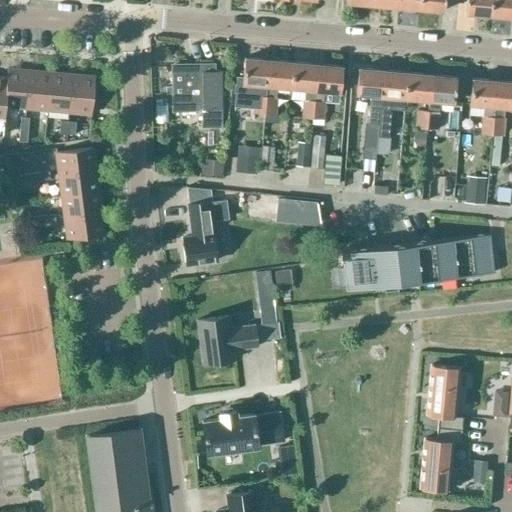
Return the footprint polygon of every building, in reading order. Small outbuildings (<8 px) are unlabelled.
[(395,0),(395,7),(420,9),(420,0),(395,0)] [(420,0),(420,9),(444,11),(445,0),(420,0)] [(466,0),(466,14),(490,16),(491,0),(466,0)] [(511,0),(491,0),(490,16),(511,17),(511,0)] [(252,113),(264,114),(268,60),(244,58),(242,78),(237,78),(235,106),(252,107),(252,113)] [(293,62),(268,60),(264,114),(275,115),(277,97),(275,97),(276,86),(291,88),(293,62)] [(317,64),(293,62),(291,88),(305,89),(304,100),(301,99),(300,118),(312,119),(317,64)] [(221,108),(219,108),(218,71),(212,71),(212,63),(192,63),(192,71),(171,71),(172,111),(200,111),(200,128),(221,127),(221,108)] [(317,64),(312,119),(323,120),(326,91),(339,92),(342,67),(317,64)] [(380,96),(382,71),(357,68),(355,94),(370,95),(368,126),(377,127),(380,96)] [(4,106),(27,108),(30,72),(7,70),(6,78),(4,106)] [(406,73),(382,71),(380,96),(377,127),(376,137),(387,138),(388,125),(390,110),(403,111),(404,98),(406,73)] [(30,72),(27,108),(48,110),(51,74),(30,72)] [(406,73),(404,98),(429,101),(431,75),(406,73)] [(51,74),(48,110),(68,112),(72,75),(51,74)] [(72,75),(68,112),(90,114),(94,77),(72,75)] [(431,75),(429,101),(428,111),(426,129),(436,130),(439,102),(453,103),(456,77),(431,75)] [(483,106),(483,116),(493,117),(494,107),(496,81),(472,79),(469,105),(483,106)] [(494,107),(493,117),(502,118),(504,108),(511,108),(511,82),(496,81),(494,107)] [(426,129),(428,111),(417,110),(415,128),(426,129)] [(275,115),(264,114),(263,121),(279,123),(280,116),(275,115)] [(491,135),(493,117),(483,116),(481,116),(479,133),(491,135)] [(20,117),(19,129),(27,130),(28,117),(20,117)] [(502,136),(504,118),(502,118),(493,117),(491,135),(501,136),(502,136)] [(66,134),(68,122),(60,121),(59,133),(66,134)] [(68,122),(66,134),(74,135),(75,123),(68,122)] [(19,129),(18,141),(26,142),(27,130),(19,129)] [(426,132),(417,131),(415,147),(424,148),(426,132)] [(310,168),(322,169),(325,136),(313,135),(310,168)] [(491,135),(488,165),(498,166),(501,136),(491,135)] [(295,166),(308,167),(310,143),(297,142),(295,166)] [(260,169),(272,170),(274,147),(262,146),(260,169)] [(56,153),(62,196),(97,191),(91,148),(56,153)] [(363,148),(362,160),(374,161),(375,149),(363,148)] [(324,155),(323,184),(338,185),(340,156),(324,155)] [(236,157),(235,171),(254,173),(256,158),(236,157)] [(222,175),(224,161),(203,159),(201,173),(222,175)] [(37,181),(50,179),(49,172),(37,173),(37,181)] [(25,182),(37,181),(37,173),(24,175),(25,182)] [(373,185),(373,193),(386,194),(387,186),(373,185)] [(467,186),(465,202),(482,203),(484,187),(467,186)] [(97,191),(62,196),(67,240),(103,235),(97,191)] [(278,198),(276,219),(319,223),(316,202),(278,198)] [(218,260),(213,231),(212,231),(211,220),(228,217),(225,199),(208,201),(208,200),(188,203),(193,236),(182,238),(186,264),(218,260)] [(55,222),(54,214),(42,215),(43,224),(55,222)] [(30,217),(31,225),(43,224),(42,215),(30,217)] [(340,250),(344,288),(493,272),(489,234),(340,250)] [(275,273),(277,288),(288,286),(286,271),(275,273)] [(228,315),(196,320),(202,363),(234,359),(233,349),(257,346),(256,341),(254,325),(230,328),(228,315)] [(278,322),(254,325),(256,341),(280,338),(278,322)] [(437,427),(461,429),(462,417),(454,416),(459,367),(430,365),(426,414),(438,415),(437,427)] [(503,416),(504,404),(492,403),(491,415),(503,416)] [(219,418),(202,420),(206,452),(224,450),(224,454),(240,452),(239,448),(257,445),(257,444),(283,441),(279,412),(253,415),(253,414),(236,416),(235,410),(218,412),(219,418)] [(460,442),(461,429),(437,427),(436,439),(424,438),(419,487),(447,490),(452,441),(460,442)] [(97,510),(98,510),(151,503),(148,487),(145,488),(138,429),(87,436),(97,510)] [(279,458),(293,456),(292,446),(278,447),(279,458)] [(457,451),(457,459),(466,459),(467,451),(457,451)] [(474,460),(473,470),(486,472),(487,461),(474,460)] [(227,494),(229,509),(216,511),(215,511),(267,511),(263,511),(262,505),(254,506),(252,491),(227,494)] [(151,511),(151,503),(98,510),(98,511),(151,511)]
